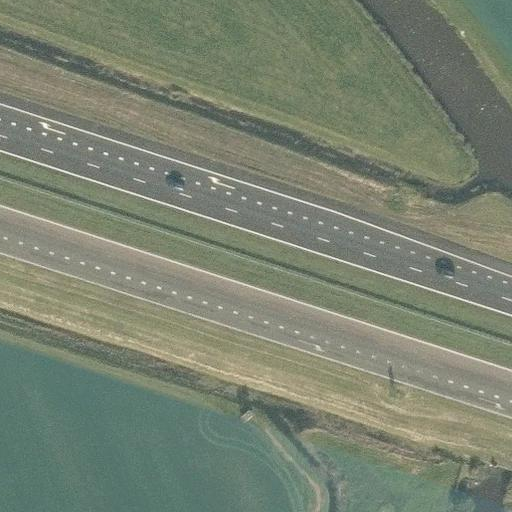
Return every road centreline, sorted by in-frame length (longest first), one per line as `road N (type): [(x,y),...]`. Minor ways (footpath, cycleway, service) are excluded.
road 1 (motorway): [(0,220),(511,385)]
road 2 (motorway): [(511,301),(0,136)]
